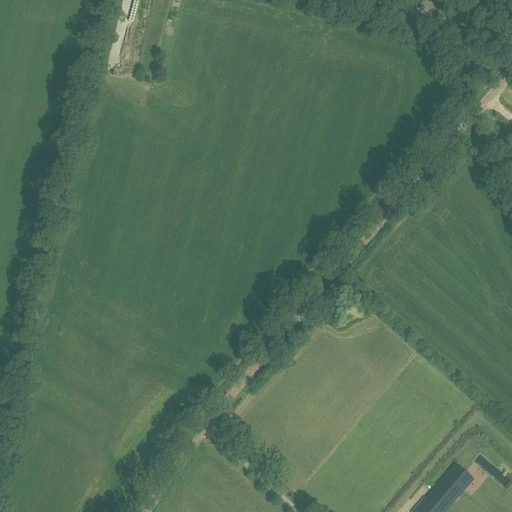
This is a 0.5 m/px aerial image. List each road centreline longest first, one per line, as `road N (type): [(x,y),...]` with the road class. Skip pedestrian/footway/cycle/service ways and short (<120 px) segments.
road 1 (unclassified): [(147,511),(208,423),(511,73)]
road 2 (unclassified): [(511,44),(344,0)]
